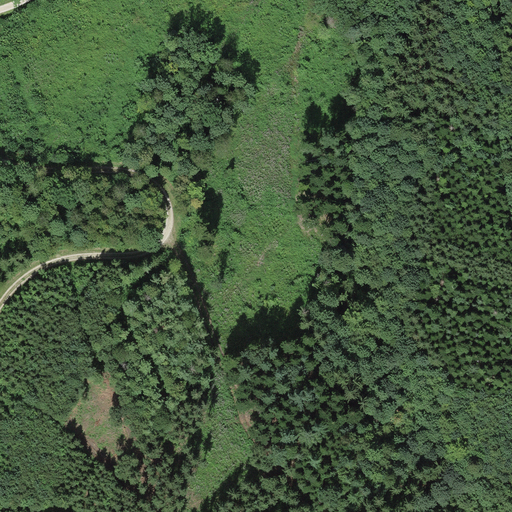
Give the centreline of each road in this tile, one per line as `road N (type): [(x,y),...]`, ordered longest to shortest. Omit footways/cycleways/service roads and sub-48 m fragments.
road 1 (track): [(0,165),(149,177),(170,218),(161,244),(144,253),(47,263),(0,303)]
road 2 (track): [(511,213),(494,69),(496,0)]
